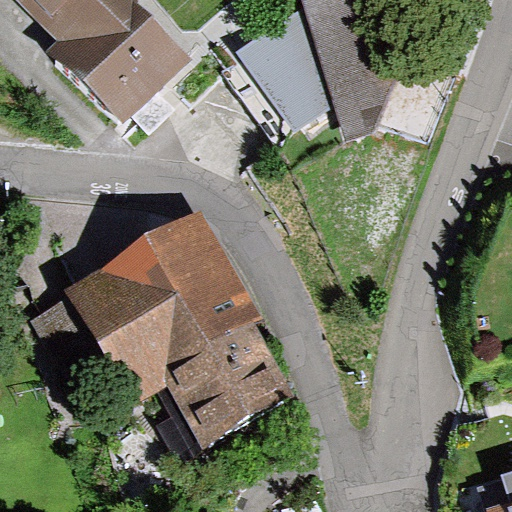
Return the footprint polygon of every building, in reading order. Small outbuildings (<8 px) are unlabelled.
[(121,0),(12,0),(59,50),(43,65),(106,134),(176,71),(116,5),(121,0)] [(313,0),(332,110),(403,97),(385,0),(313,0)] [(271,132),(350,131),(351,143),(393,142),(393,104),(271,105),(271,132)] [(281,403),(197,242),(73,306),(131,417),(171,396),(197,447),(281,403)] [(511,511),(511,479),(479,490),(485,511),(511,511)]
